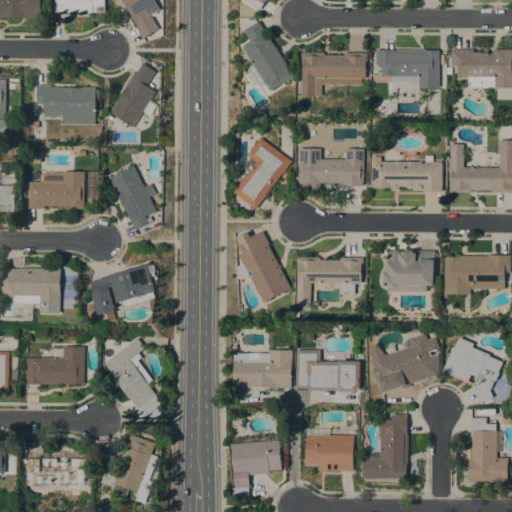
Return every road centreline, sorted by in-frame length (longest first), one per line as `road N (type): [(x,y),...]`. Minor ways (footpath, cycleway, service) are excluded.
road 1 (secondary): [(197,468),(200,0)]
road 2 (residential): [(511,507),(294,506)]
road 3 (residential): [(511,17),(299,16)]
road 4 (residential): [(511,221),(300,220)]
